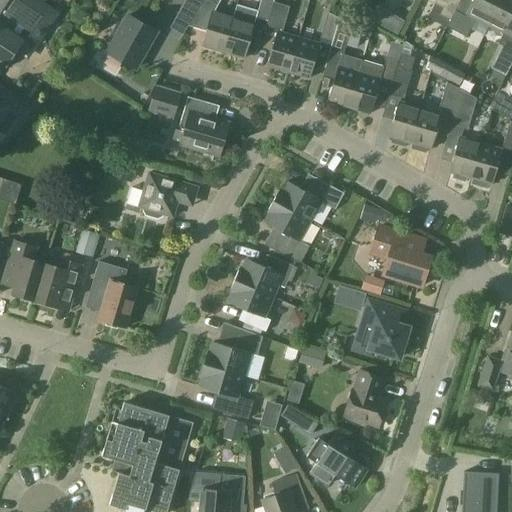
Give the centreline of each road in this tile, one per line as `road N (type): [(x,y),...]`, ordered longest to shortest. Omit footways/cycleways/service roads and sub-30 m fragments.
road 1 (residential): [(153,365),(186,266),(261,130),(280,116)]
road 2 (residential): [(483,275),(460,209),(310,122),(280,116)]
road 3 (residential): [(378,511),(405,459),(457,291),(483,275)]
road 4 (residential): [(153,365),(135,368),(0,328)]
road 5 (residential): [(280,116),(267,90),(171,64)]
